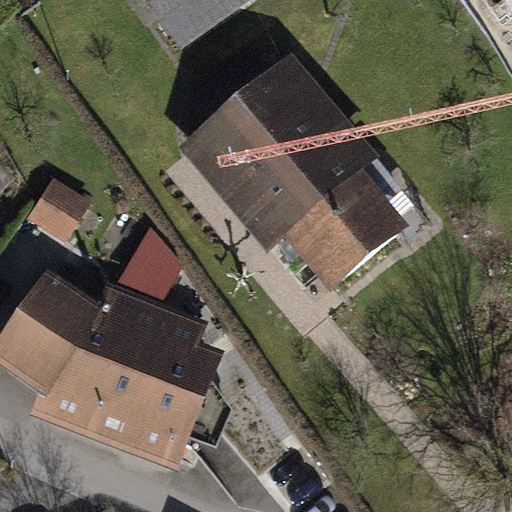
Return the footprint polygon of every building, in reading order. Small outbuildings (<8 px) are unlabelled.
[(150,0),(182,45),(246,0),(150,0)] [(206,136),(333,288),(398,234),(376,208),(399,189),(375,161),(353,180),(272,82),(206,136)] [(88,205),(54,183),(32,216),(66,238),(88,205)] [(147,234),(127,285),(161,299),(175,264),(147,234)] [(52,395),(177,445),(211,360),(107,319),(109,313),(103,310),(100,317),(52,284),(2,360),(52,395)]
